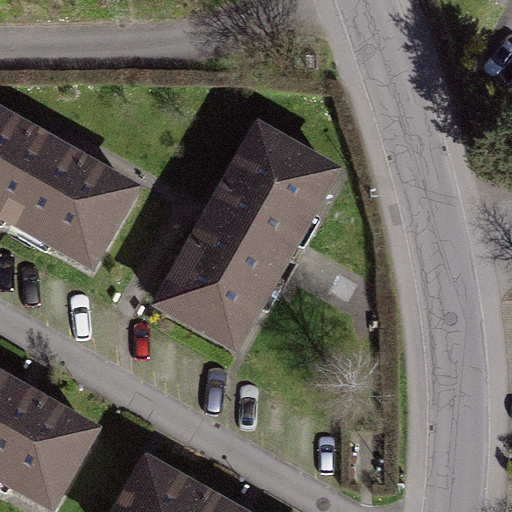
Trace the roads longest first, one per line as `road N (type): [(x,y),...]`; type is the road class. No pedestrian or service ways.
road 1 (residential): [(455,511),(462,419),(445,267),(367,0)]
road 2 (residential): [(347,511),(0,323)]
road 3 (unknown): [(220,442),(334,230)]
